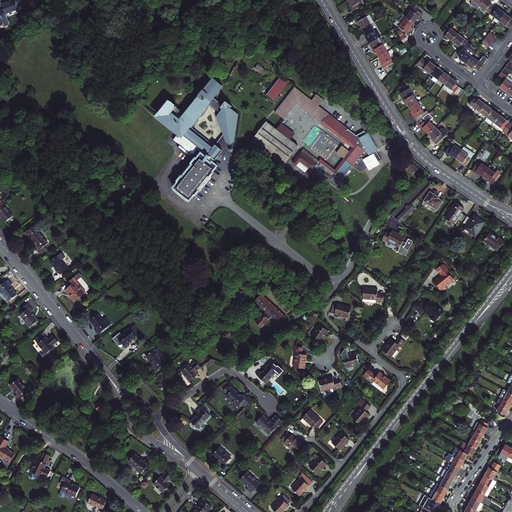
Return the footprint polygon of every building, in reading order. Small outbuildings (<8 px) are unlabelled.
[(8,2),(1,4),(3,9),(5,14),(18,9),(17,6),(21,4),(19,0),(9,0),(10,1),(8,2)] [(363,7),(358,0),(350,0),(349,1),(351,5),(352,6),(351,7),(354,12),(363,7)] [(489,1),(487,0),(483,0),(479,5),(490,13),(494,8),(491,5),(492,3),(489,1)] [(418,5),(408,18),(416,24),(418,21),(420,19),(420,20),(424,15),(421,13),(424,9),(418,5)] [(496,18),(499,21),(505,13),(501,10),(499,8),(497,10),(494,8),(490,13),(496,18)] [(510,28),(511,25),(511,20),(511,18),(508,16),(505,13),(499,21),(510,28)] [(361,25),(363,30),(372,24),(368,18),(366,14),(356,20),(359,25),(360,24),(361,25)] [(416,24),(408,18),(400,28),(408,35),(412,30),(412,29),(413,28),(416,24)] [(372,24),(363,30),(366,34),(366,35),(366,36),(370,43),(382,35),(379,30),(376,31),(372,24)] [(453,42),(458,35),(449,27),(445,32),(448,35),(446,36),(449,39),(453,42)] [(382,35),(370,43),(376,52),(377,52),(378,53),(380,57),(388,52),(384,45),(387,42),(386,41),(387,40),(386,39),(385,39),(382,35)] [(458,35),(453,42),(457,45),(459,47),(461,45),(464,47),(466,45),(468,42),(458,35)] [(475,53),(466,45),(464,47),(459,54),(462,57),(460,59),(464,61),(467,63),(473,56),(475,53)] [(395,63),(388,52),(380,57),(383,61),(384,62),(383,63),(386,68),(395,63)] [(479,61),(473,56),(467,63),(471,66),(474,68),(475,66),(480,70),(486,63),(480,59),(479,61)] [(432,75),(437,68),(432,63),(430,62),(429,64),(426,62),(422,67),(432,75)] [(258,64),(254,68),(263,75),(267,71),(258,64)] [(437,68),(432,75),(439,80),(444,73),(441,70),(437,68)] [(254,72),(252,75),(260,82),(263,78),(254,72)] [(446,85),(451,78),(448,75),(444,73),(439,80),(437,83),(444,88),(446,85)] [(509,89),(511,85),(511,74),(510,73),(508,75),(506,78),(504,81),(502,83),(506,87),(509,89)] [(215,98),(224,87),(214,78),(185,113),(179,107),(170,99),(156,117),(183,138),(184,136),(203,151),(197,158),(196,157),(177,181),(178,182),(173,188),(189,201),(195,194),(196,195),(214,172),(213,171),(218,165),(213,162),(223,150),(217,145),(216,144),(214,147),(211,145),(190,129),(210,104),(215,98)] [(281,78),(267,98),(274,103),(289,83),(281,78)] [(455,80),(451,78),(446,85),(456,92),(460,87),(457,85),(458,83),(455,80)] [(411,108),(419,103),(410,89),(401,95),(405,103),(406,104),(408,103),(411,108)] [(346,159),(337,170),(323,160),(321,162),(318,165),(303,154),(295,165),(298,168),(307,174),(315,180),(319,174),(318,173),(320,171),(340,186),(354,167),(362,172),(365,170),(364,168),(368,165),(371,169),(381,162),(380,160),(383,158),(380,153),(377,149),(379,148),(369,132),(367,134),(364,130),(356,135),(318,108),(323,101),(315,96),(315,97),(314,97),(314,98),(311,103),(293,90),(275,115),(285,122),(297,106),(354,147),(351,151),(343,146),(338,153),(346,159)] [(224,106),(215,98),(210,104),(220,113),(217,116),(220,119),(218,120),(221,122),(219,124),(222,126),(221,128),(223,130),(222,131),(224,133),(223,135),(224,137),(227,142),(230,144),(233,143),(235,135),(233,133),(236,131),(234,130),(236,127),(235,126),(237,123),(236,122),(238,120),(236,118),(239,116),(232,110),(233,108),(227,102),(224,106)] [(481,112),(486,105),(483,103),(479,100),(478,102),(475,99),(471,104),(481,112)] [(418,123),(427,117),(419,103),(411,108),(413,112),(414,113),(413,114),(418,123)] [(486,120),(493,110),(489,107),(486,105),(479,115),(486,120)] [(493,110),(488,117),(495,123),(500,115),(496,113),(493,110)] [(359,118),(351,112),(347,117),(356,123),(356,122),(359,118)] [(500,115),(495,123),(505,130),(510,123),(505,119),(500,115)] [(438,129),(427,117),(418,123),(418,124),(424,130),(425,131),(426,130),(430,135),(438,129)] [(366,123),(359,118),(356,122),(363,127),(366,123)] [(278,133),(267,125),(253,145),(285,169),(299,149),(291,143),(296,137),(282,127),(278,133)] [(442,133),(438,129),(430,135),(433,138),(435,140),(434,140),(438,145),(449,134),(445,130),(442,133)] [(224,137),(223,135),(216,143),(213,141),(211,145),(214,147),(216,144),(217,145),(224,137)] [(454,142),(452,144),(446,153),(451,156),(452,156),(452,155),(457,159),(462,151),(455,146),(456,144),(454,142)] [(318,165),(321,162),(306,150),(303,154),(318,165)] [(473,158),(462,151),(457,159),(460,161),(462,162),(462,163),(467,167),(473,158)] [(421,172),(411,162),(406,168),(417,177),(418,175),(416,172),(417,170),(420,173),(421,172)] [(483,177),(489,169),(479,162),(473,171),(477,174),(478,173),(479,173),(483,177)] [(307,174),(298,168),(297,170),(306,176),(307,174)] [(499,176),(489,169),(483,177),(488,180),(489,181),(488,181),(493,185),(499,176)] [(435,196),(430,192),(424,201),(437,210),(442,202),(435,197),(435,196)] [(437,210),(424,201),(422,204),(435,213),(437,210)] [(445,218),(453,224),(456,219),(463,223),(467,216),(461,212),(463,208),(460,206),(455,203),(453,206),(445,218)] [(14,217),(3,205),(0,207),(0,216),(1,217),(6,223),(14,217)] [(472,218),(467,216),(463,223),(467,226),(465,228),(476,236),(485,222),(478,217),(474,215),(472,218)] [(45,247),(49,244),(38,230),(35,226),(24,234),(27,238),(29,237),(36,246),(35,247),(38,251),(42,256),(48,251),(45,247)] [(404,257),(412,243),(406,239),(404,242),(402,241),(404,238),(398,234),(391,230),(389,234),(385,232),(380,241),(384,243),(385,241),(398,249),(395,253),(404,257)] [(497,236),(492,233),(486,242),(500,250),(506,242),(497,236)] [(59,256),(51,262),(56,268),(62,274),(69,268),(59,256)] [(445,266),(444,265),(437,269),(441,274),(443,276),(435,283),(442,292),(448,289),(447,287),(455,281),(450,275),(451,274),(448,270),(448,269),(446,265),(445,266)] [(71,295),(76,301),(87,292),(77,281),(83,276),(80,272),(68,282),(71,285),(66,289),(71,295)] [(9,280),(0,287),(0,289),(10,302),(18,295),(14,290),(11,287),(13,285),(9,280)] [(364,288),(364,299),(377,300),(377,302),(384,303),(384,294),(378,294),(378,291),(378,288),(364,288)] [(272,315),(279,322),(288,315),(262,292),(255,300),(266,310),(257,320),(263,325),(272,315)] [(334,302),(331,311),(342,314),(349,316),(352,306),(338,302),(338,303),(334,302)] [(21,315),(31,328),(39,321),(34,315),(32,312),(33,311),(28,304),(22,309),(25,312),(21,315)] [(418,316),(424,320),(426,317),(433,322),(432,323),(438,327),(445,316),(432,307),(430,310),(428,308),(424,306),(418,316)] [(99,335),(112,324),(106,317),(103,319),(98,314),(90,321),(96,327),(98,329),(96,331),(99,335)] [(318,323),(310,334),(319,341),(321,337),(327,330),(318,323)] [(143,332),(136,324),(122,335),(120,333),(112,340),(116,344),(119,348),(124,343),(127,347),(131,344),(130,342),(143,332)] [(45,335),(37,342),(46,353),(54,346),(53,345),(58,341),(54,335),(48,339),(47,337),(45,335)] [(391,339),(383,350),(392,356),(397,349),(400,346),(402,347),(406,341),(400,336),(395,342),(391,339)] [(293,352),(294,353),(292,366),(302,368),(305,355),(303,354),(301,354),(302,347),(294,346),(293,352)] [(167,362),(156,348),(148,355),(153,362),(155,364),(153,365),(157,370),(167,362)] [(346,356),(342,357),(345,367),(359,363),(355,353),(346,356)] [(272,360),(262,370),(261,369),(257,373),(261,377),(267,382),(276,372),(279,375),(285,369),(279,364),(278,365),(272,360)] [(192,364),(183,370),(191,381),(199,375),(197,372),(199,370),(203,368),(198,362),(193,366),(192,364)] [(363,375),(372,382),(373,380),(384,389),(391,380),(380,371),(377,375),(372,371),(368,368),(363,375)] [(327,377),(319,379),(322,390),(335,386),(335,389),(342,387),(340,379),(333,380),(332,375),(327,377)] [(26,396),(30,393),(19,379),(11,386),(18,394),(16,396),(18,398),(20,401),(21,400),(23,403),(28,399),(26,396)] [(239,391),(234,388),(227,395),(239,406),(247,396),(244,393),(243,395),(239,391)] [(511,403),(504,399),(500,397),(497,402),(501,404),(498,410),(506,414),(509,408),(511,403)] [(352,417),(361,424),(363,421),(370,413),(366,410),(371,405),(364,400),(360,404),(362,406),(352,417)] [(102,408),(99,403),(95,405),(99,412),(104,410),(103,408),(102,408)] [(202,407),(201,406),(197,411),(199,413),(191,421),(195,425),(199,428),(211,415),(207,411),(208,409),(204,405),(202,407)] [(313,425),(314,425),(318,427),(324,420),(310,408),(303,416),(313,425)] [(264,414),(257,422),(270,434),(283,419),(277,414),(273,419),(274,420),(272,421),(268,417),(264,414)] [(479,423),(475,431),(483,435),(485,431),(487,428),(485,427),(487,424),(481,420),(479,423)] [(481,439),(483,435),(475,431),(471,437),(479,442),(481,439)] [(295,451),(302,443),(301,442),(292,434),(291,435),(288,432),(282,439),(295,451)] [(341,432),(332,442),(339,450),(343,446),(349,439),(341,432)] [(477,446),(479,442),(471,437),(467,445),(475,449),(477,446)] [(0,458),(3,460),(3,459),(10,462),(14,455),(8,451),(8,450),(6,449),(5,448),(7,442),(0,438),(0,458)] [(511,447),(506,444),(501,452),(509,457),(511,451),(511,447)] [(475,449),(467,445),(463,452),(467,454),(471,456),(473,453),(475,449)] [(223,467),(232,457),(220,446),(213,454),(220,460),(222,462),(221,464),(223,467)] [(465,457),(467,454),(463,452),(459,450),(454,447),(450,454),(463,461),(465,457)] [(509,457),(501,452),(499,456),(507,461),(509,457)] [(48,477),(51,470),(48,469),(45,468),(50,456),(44,453),(40,461),(37,460),(32,471),(42,476),(43,475),(48,477)] [(312,456),(315,459),(309,466),(317,474),(321,469),(326,463),(315,453),(312,456)] [(142,458),(137,454),(130,461),(143,473),(151,463),(147,459),(145,461),(142,458)] [(463,461),(450,454),(447,462),(459,468),(461,465),(463,461)] [(459,468),(447,462),(443,469),(455,475),(457,472),(459,468)] [(487,470),(484,474),(492,478),(496,480),(498,476),(495,474),(499,467),(492,463),(490,467),(489,466),(487,470)] [(163,476),(161,475),(155,483),(166,491),(172,483),(169,481),(173,476),(172,476),(175,473),(172,471),(170,469),(168,472),(167,472),(163,476)] [(453,478),(455,475),(443,469),(440,475),(444,478),(452,482),(453,478)] [(261,483),(248,471),(241,479),(248,486),(249,487),(248,489),(253,493),(261,483)] [(305,490),(311,482),(301,472),(298,475),(300,478),(292,488),(300,495),(305,490)] [(482,478),(480,482),(488,486),(491,488),(496,480),(492,478),(484,474),(482,478)] [(77,496),(81,486),(75,484),(71,482),(72,480),(64,476),(61,483),(65,485),(61,493),(69,497),(70,493),(77,496)] [(450,485),(452,482),(444,478),(440,485),(448,489),(450,485)] [(478,485),(476,489),(484,493),(488,486),(480,482),(478,485)] [(446,493),(448,489),(440,485),(436,492),(444,496),(446,493)] [(474,493),(471,496),(479,500),(484,493),(476,489),(474,493)] [(442,500),(444,496),(436,492),(432,499),(440,503),(442,500)] [(103,508),(107,499),(101,496),(93,493),(89,501),(103,508)] [(283,511),(285,509),(289,505),(288,504),(291,501),(283,494),(272,507),(277,511),(283,511)] [(479,500),(471,496),(470,499),(467,504),(475,508),(479,500)] [(438,507),(440,503),(432,499),(427,510),(431,511),(433,511),(434,510),(436,511),(438,507)] [(200,504),(202,505),(199,509),(196,511),(208,511),(212,508),(204,500),(200,504)]
